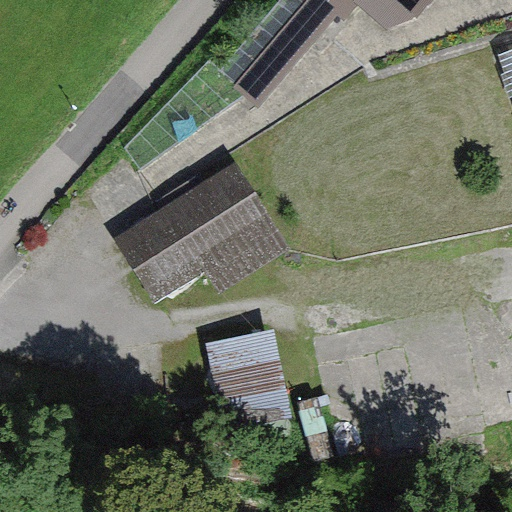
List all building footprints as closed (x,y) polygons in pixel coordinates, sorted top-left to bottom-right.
[(324,0),(280,0),(221,70),(261,104),(338,11),(324,0)] [(400,0),(418,15),(431,0),(400,0)] [(236,161),(116,238),(156,302),(205,271),(277,225),(236,161)] [(292,248),(277,225),(205,271),(220,293),(292,248)] [(217,436),(288,432),(282,336),(212,340),(217,436)]
